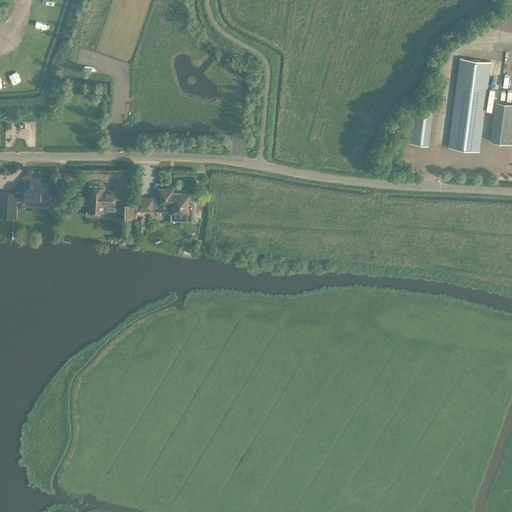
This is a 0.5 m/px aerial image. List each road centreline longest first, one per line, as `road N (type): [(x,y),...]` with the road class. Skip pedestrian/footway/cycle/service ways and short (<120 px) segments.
road 1 (unclassified): [(511,192),(190,157),(0,156)]
road 2 (unknown): [(241,162),(257,72),(210,43),(193,0)]
